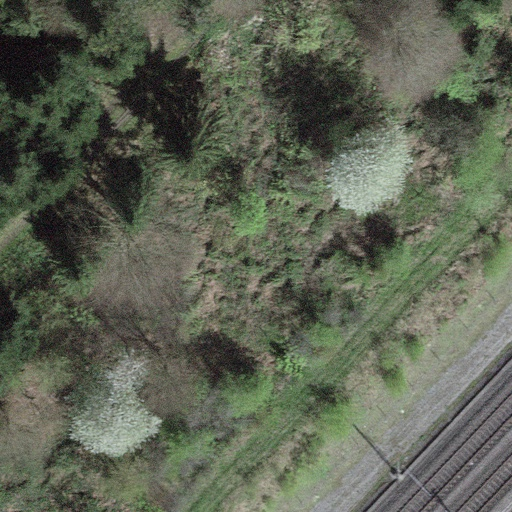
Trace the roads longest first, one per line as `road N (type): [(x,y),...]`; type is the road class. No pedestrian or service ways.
road 1 (track): [(0,199),(188,0)]
road 2 (track): [(325,511),(511,315)]
